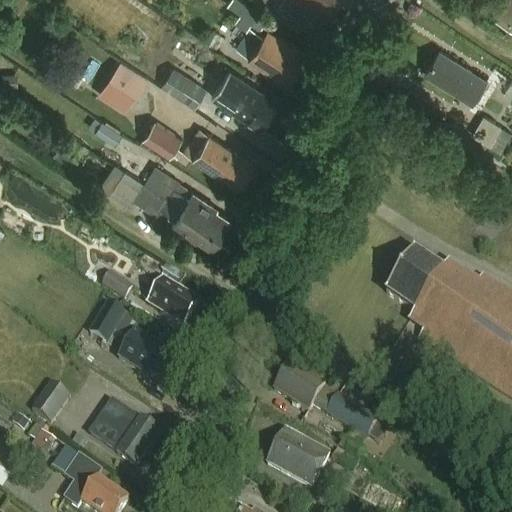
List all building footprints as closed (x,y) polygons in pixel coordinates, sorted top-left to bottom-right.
[(256,33),(264,19),(235,0),(225,0),(223,5),(237,14),(232,22),(243,29),(245,26),(249,29),(256,33)] [(320,31),(340,0),(303,0),(309,4),(300,17),(320,31)] [(511,0),(508,0),(497,21),(511,29),(511,0)] [(262,37),(256,33),(249,29),(237,47),(250,55),(249,57),(288,83),(306,57),(266,30),(262,37)] [(468,106),(485,81),(439,50),(423,75),(468,106)] [(195,108),(207,90),(173,68),(161,85),(195,108)] [(260,128),(278,101),(231,70),(213,97),(260,128)] [(112,85),(131,98),(137,88),(118,75),(112,85)] [(501,153),(511,134),(511,133),(484,116),(472,135),(501,153)] [(122,135),(97,119),(94,124),(97,127),(95,131),(116,145),(122,135)] [(169,158),(177,147),(182,139),(155,121),(142,140),(169,158)] [(208,130),(191,156),(237,187),(254,161),(208,130)] [(145,183),(222,234),(231,220),(218,211),(220,208),(194,191),(190,197),(176,187),(179,182),(156,167),(145,183)] [(212,249),(222,234),(145,183),(126,171),(109,195),(130,208),(135,200),(158,215),(162,209),(177,219),(173,226),(198,243),(199,240),(212,249)] [(511,403),(511,299),(480,278),(477,283),(448,264),(442,272),(414,253),(385,296),(415,315),(409,324),(422,333),(417,340),(511,403)] [(133,289),(110,275),(102,288),(125,303),(133,289)] [(184,325),(199,303),(163,280),(149,303),(184,325)] [(131,342),(137,332),(142,325),(103,300),(91,318),(97,322),(89,335),(106,346),(115,332),(131,342)] [(147,369),(167,381),(178,364),(174,361),(181,350),(162,338),(158,345),(137,332),(131,342),(122,356),(146,371),(147,369)] [(295,367),(279,393),(295,403),(296,407),(300,410),(304,409),(313,414),(317,408),(354,431),(350,439),(349,438),(342,448),(359,459),(366,450),(361,447),(366,439),(368,439),(379,421),(341,397),(341,398),(328,390),(329,388),(295,367)] [(72,399),(52,386),(34,414),(53,427),(72,399)] [(136,468),(160,434),(108,398),(85,432),(136,468)] [(45,435),(48,430),(39,424),(30,438),(35,442),(31,448),(46,459),(57,443),(45,435)] [(331,456),(286,431),(267,466),(312,491),(331,456)] [(84,501),(99,511),(120,511),(131,497),(100,476),(103,471),(67,447),(53,467),(77,483),(67,498),(80,507),(84,501)] [(0,485),(6,488),(11,475),(0,469),(0,485)]
